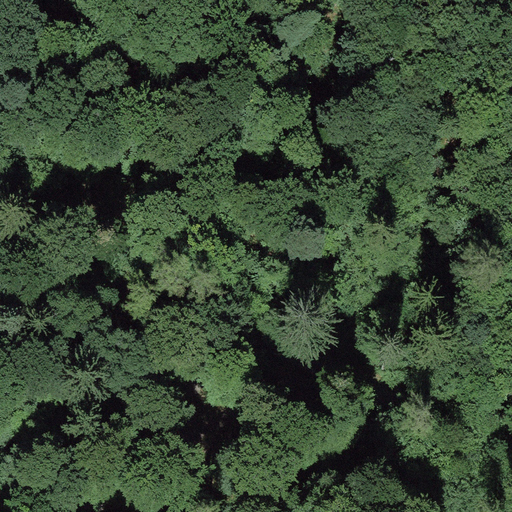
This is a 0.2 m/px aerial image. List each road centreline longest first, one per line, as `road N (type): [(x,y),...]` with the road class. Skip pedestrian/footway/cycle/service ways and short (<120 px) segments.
road 1 (track): [(0,207),(159,300),(343,381),(511,440)]
road 2 (track): [(90,511),(191,427),(343,381)]
road 3 (track): [(191,427),(192,357),(176,307)]
